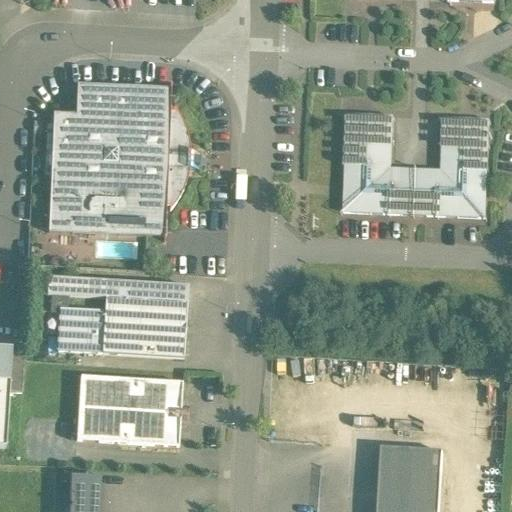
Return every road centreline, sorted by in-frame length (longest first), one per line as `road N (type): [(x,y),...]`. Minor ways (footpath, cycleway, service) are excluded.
road 1 (residential): [(0,212),(12,83),(28,52),(64,39),(260,51)]
road 2 (residential): [(253,250),(479,258),(499,256),(511,235)]
road 3 (residential): [(253,250),(242,511)]
road 4 (residential): [(260,51),(253,250)]
road 5 (residential): [(260,51),(452,61)]
